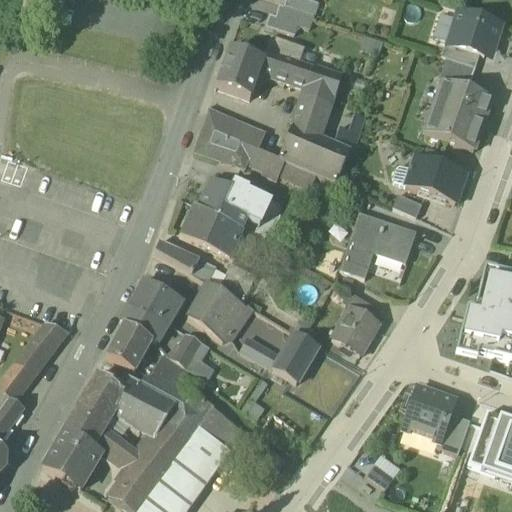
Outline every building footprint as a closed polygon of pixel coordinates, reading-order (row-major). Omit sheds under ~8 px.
[(317,8),(294,0),(286,0),(283,11),(312,21),(317,8)] [(283,11),(278,10),(274,21),(268,19),(264,32),(293,41),(296,30),(308,34),(312,21),(283,11)] [(500,28),(458,15),(447,49),(447,50),(478,60),(483,61),(487,49),(493,51),(500,28)] [(303,53),(269,41),(264,57),(298,68),(303,53)] [(478,60),(447,50),(447,49),(444,48),(440,62),(445,63),(474,73),(478,60)] [(260,66),(228,55),(214,92),(248,104),(258,79),(262,67),(260,66)] [(298,68),(264,57),(260,66),(262,67),(258,79),(304,94),(305,95),(313,73),(298,68)] [(474,73),(445,63),(438,85),(441,87),(442,86),(466,95),(474,73)] [(337,81),(313,73),(305,95),(304,94),(302,102),(327,111),(337,81)] [(466,95),(442,86),(441,87),(423,139),(472,156),(491,103),(466,95)] [(327,111),(302,102),(291,132),(319,143),(330,112),(327,111)] [(231,126),(208,116),(202,133),(224,143),(231,126)] [(242,131),(231,126),(224,143),(225,143),(235,147),(242,131)] [(262,139),(242,131),(235,147),(255,156),(262,139)] [(319,143),(291,132),(277,165),(283,168),(314,181),(334,189),(349,155),(333,149),(319,143)] [(224,143),(202,133),(193,158),(217,166),(220,158),(225,143),(224,143)] [(354,138),(338,133),(333,149),(349,155),(354,138)] [(235,147),(225,143),(220,158),(261,177),(260,179),(275,186),(277,181),(283,168),(277,165),(255,156),(235,147)] [(464,179),(414,162),(409,176),(407,175),(398,172),(394,174),(391,184),(392,188),(404,192),(403,192),(453,210),(464,179)] [(314,181),(283,168),(277,181),(308,195),(314,181)] [(254,206),(210,185),(196,213),(217,223),(241,234),(254,206)] [(420,211),(396,200),(390,213),(415,224),(420,211)] [(196,213),(192,211),(191,213),(179,238),(178,240),(204,252),(217,223),(196,213)] [(414,238),(357,219),(338,276),(363,284),(371,259),(403,270),(414,238)] [(241,234),(217,223),(204,252),(227,263),(241,234)] [(198,265),(158,248),(153,259),(191,280),(198,265)] [(214,272),(198,265),(191,280),(206,289),(214,272)] [(511,269),(506,268),(503,279),(511,281),(511,269)] [(253,281),(229,269),(224,280),(247,293),(253,281)] [(511,281),(503,279),(483,274),(473,315),(466,314),(455,364),(476,369),(478,361),(511,369),(511,362),(511,281)] [(159,298),(140,288),(130,306),(142,313),(138,319),(144,323),(159,298)] [(245,313),(206,289),(187,323),(222,348),(228,344),(250,313),(247,311),(245,313)] [(370,310),(347,297),(341,308),(349,313),(349,312),(364,321),(370,310)] [(178,309),(159,298),(144,323),(138,319),(142,313),(130,306),(119,326),(124,329),(150,345),(155,347),(163,334),(164,334),(178,309)] [(364,321),(349,312),(349,313),(330,345),(358,361),(377,329),(364,321)] [(43,329),(15,368),(33,382),(65,338),(43,329)] [(150,345),(124,329),(105,363),(132,378),(150,345)] [(317,352),(293,338),(279,361),(271,375),(295,389),(317,352)] [(203,351),(186,340),(183,345),(179,352),(194,359),(192,362),(197,365),(203,351)] [(261,352),(246,344),(239,357),(254,366),(260,353),(261,352)] [(179,352),(176,350),(172,355),(168,359),(170,360),(170,363),(185,374),(192,362),(194,359),(179,352)] [(279,361),(260,353),(254,366),(271,375),(279,361)] [(139,390),(123,381),(115,394),(124,401),(111,421),(138,438),(139,437),(141,439),(149,444),(171,415),(172,415),(186,397),(192,401),(200,385),(192,379),(185,374),(170,363),(164,358),(149,384),(142,386),(139,390)] [(197,365),(192,362),(185,374),(192,379),(200,367),(197,365)] [(33,382),(15,368),(0,386),(0,397),(13,407),(33,382)] [(115,394),(96,379),(64,435),(91,455),(102,436),(111,421),(124,401),(115,394)] [(416,394),(401,435),(439,448),(449,420),(453,407),(416,394)] [(0,397),(0,477),(5,472),(5,462),(0,456),(0,446),(23,415),(13,407),(0,397)] [(192,401),(186,397),(172,415),(200,435),(227,455),(228,454),(231,450),(241,436),(192,401)] [(200,435),(171,415),(149,444),(123,477),(154,500),(200,435)] [(511,487),(511,434),(498,429),(496,435),(486,432),(490,421),(484,419),(466,471),(511,487)] [(469,427),(449,420),(439,448),(437,454),(457,461),(469,427)] [(91,455),(64,435),(63,437),(64,438),(59,445),(58,445),(41,473),(79,495),(99,463),(100,463),(101,462),(91,455)] [(200,435),(154,500),(144,511),(186,511),(227,455),(200,435)] [(130,455),(102,436),(91,455),(101,462),(121,476),(123,477),(149,444),(141,439),(130,455)] [(241,436),(231,450),(234,456),(239,459),(250,443),(241,436)] [(283,466),(250,443),(239,459),(271,482),(283,466)] [(377,459),(363,481),(381,493),(396,471),(377,459)] [(123,477),(121,476),(107,505),(117,511),(144,511),(154,500),(123,477)]
